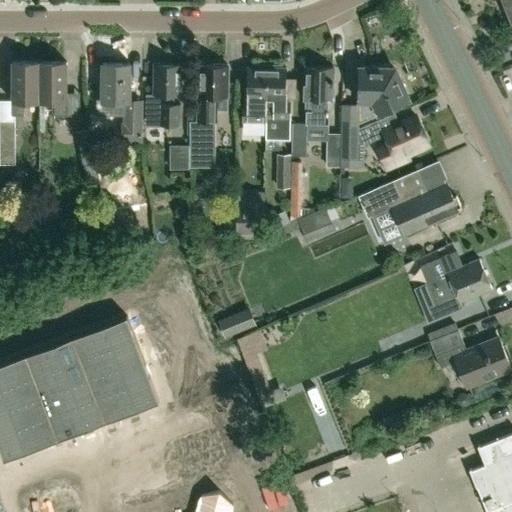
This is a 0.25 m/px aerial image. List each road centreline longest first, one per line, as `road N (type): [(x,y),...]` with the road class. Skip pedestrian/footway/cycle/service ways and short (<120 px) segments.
road 1 (residential): [(0,21),(274,22),(345,0)]
road 2 (secondary): [(511,178),(426,0)]
